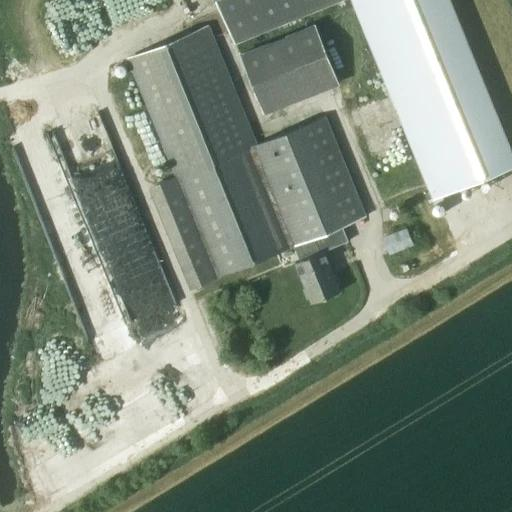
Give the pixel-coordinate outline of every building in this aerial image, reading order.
[(355,0),(434,192),(511,161),(446,0),(216,0),(235,45),(343,0),(355,0)] [(340,84),(315,23),(239,54),(264,115),(340,84)] [(221,276),(221,275),(299,243),(305,258),(296,261),(313,303),(340,292),(323,251),(348,241),(342,225),(365,216),(324,116),(257,143),(209,25),(126,58),(175,176),(149,187),(190,289),(221,276)] [(93,151),(113,142),(102,118),(82,128),(93,151)] [(406,227),(381,238),(389,255),(413,244),(406,227)]
